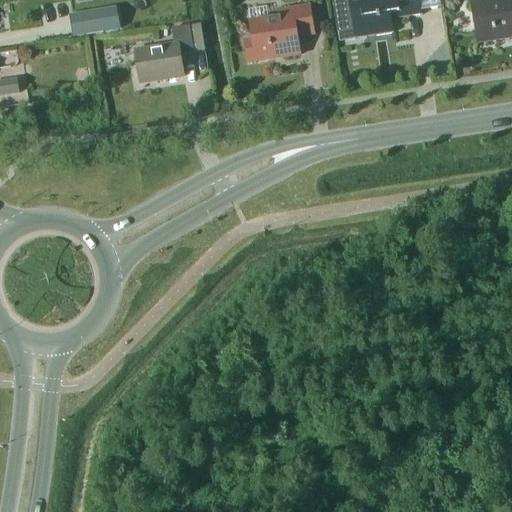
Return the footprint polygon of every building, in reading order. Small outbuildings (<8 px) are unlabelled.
[(422,17),(419,0),(335,0),(332,0),(337,31),(352,29),(353,33),(354,41),(394,35),(392,22),(422,17)] [(511,0),(488,0),(471,3),(478,44),(511,38),(511,0)] [(74,38),(121,30),(117,7),(70,15),(74,38)] [(282,59),(300,56),(297,39),(314,36),(309,8),(278,13),(279,19),(250,24),(252,38),(244,39),(248,65),(282,59)] [(193,56),(189,28),(171,31),(173,47),(134,52),(139,86),(183,79),(180,58),(193,56)] [(0,97),(18,95),(16,81),(0,83),(0,97)]
